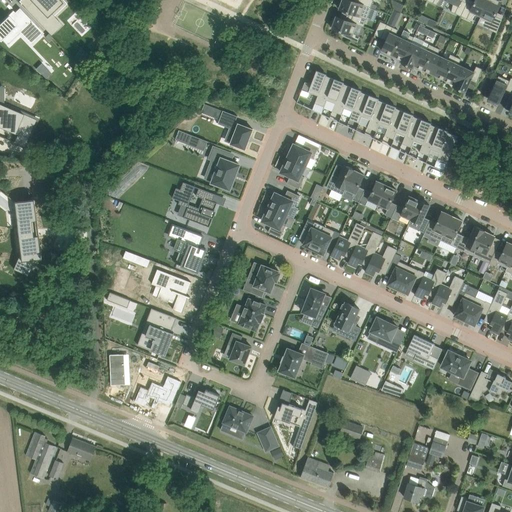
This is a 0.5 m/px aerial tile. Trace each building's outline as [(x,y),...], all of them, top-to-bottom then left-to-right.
[(21,3),(21,4),(40,23),(51,36),(52,35),(51,34),(56,29),(60,24),(58,22),(59,22),(50,13),(56,8),(62,2),(60,0),(30,0),(32,2),(26,8),(21,3)] [(358,2),(354,1),(352,0),(340,0),(338,6),(340,7),(339,9),(354,14),(351,21),(351,22),(357,24),(364,26),(371,7),(358,2)] [(461,0),(447,0),(448,0),(453,3),(451,11),(461,16),(467,3),(461,0)] [(481,16),(488,0),(475,0),(473,5),(467,3),(461,16),(471,20),(476,13),(481,16)] [(495,16),(502,1),(498,0),(488,0),(481,16),(487,19),(485,27),(497,33),(502,19),(495,16)] [(391,16),(398,19),(401,13),(394,10),(391,16)] [(12,14),(0,26),(0,42),(5,47),(17,35),(29,47),(41,35),(28,21),(23,26),(12,14)] [(351,21),(347,20),(336,16),(336,18),(334,17),(331,26),(332,26),(332,28),(346,33),(345,36),(358,42),(360,36),(353,33),(357,24),(351,22),(351,21)] [(381,21),(375,34),(381,37),(387,24),(381,21)] [(382,50),(392,55),(401,37),(396,35),(398,29),(387,24),(381,37),(387,40),(382,50)] [(427,35),(430,30),(430,29),(422,26),(420,25),(417,30),(427,35)] [(436,32),(430,30),(427,35),(434,38),(436,32)] [(392,55),(403,60),(411,42),(412,42),(414,37),(409,34),(406,40),(401,37),(392,55)] [(444,43),(447,37),(441,35),(438,41),(444,43)] [(413,68),(414,65),(413,65),(422,47),(412,42),(411,42),(403,60),(402,62),(413,68)] [(427,49),(422,47),(413,65),(414,65),(424,70),(435,47),(430,44),(427,49)] [(424,70),(434,75),(443,57),(438,54),(440,49),(435,47),(424,70)] [(83,50),(76,59),(82,64),(90,55),(83,50)] [(443,57),(434,75),(445,80),(456,56),(451,54),(448,59),(443,57)] [(455,85),(464,67),(459,64),(461,59),(456,56),(445,80),(455,85)] [(474,71),(464,67),(455,85),(454,87),(465,92),(468,87),(474,90),(477,82),(482,69),(477,66),(474,71)] [(310,88),(309,92),(318,95),(315,103),(324,106),(324,107),(327,100),(334,79),(326,75),(327,74),(317,70),(310,88)] [(511,89),(511,77),(510,81),(499,75),(488,97),(487,100),(499,105),(500,102),(506,90),(511,92),(511,89)] [(334,79),(327,100),(335,103),(332,111),(341,114),(342,115),(344,108),(352,87),(344,84),(344,82),(335,78),(334,79)] [(352,87),(344,108),(353,112),(350,119),(359,122),(359,123),(362,116),(369,96),(361,92),(362,90),(352,87)] [(369,96),(362,116),(370,120),(367,127),(376,131),(377,131),(379,125),(387,104),(379,100),(379,98),(370,95),(369,96)] [(0,127),(17,135),(14,142),(14,143),(31,150),(31,149),(27,147),(25,146),(34,125),(33,125),(36,119),(5,106),(0,103),(0,127)] [(387,104),(379,125),(388,128),(385,135),(393,139),(394,139),(397,133),(404,112),(396,108),(397,107),(387,103),(387,104)] [(213,117),(219,120),(223,111),(217,108),(213,117)] [(238,131),(233,144),(247,150),(255,130),(237,123),(239,117),(225,111),(220,124),(238,131)] [(404,112),(397,133),(405,136),(402,144),(411,147),(412,147),(414,141),(421,120),(413,116),(414,115),(404,111),(404,112)] [(421,120),(414,141),(422,144),(420,152),(428,155),(429,156),(432,149),(439,128),(431,124),(431,123),(422,119),(421,120)] [(439,128),(432,149),(440,152),(437,160),(446,163),(447,164),(457,137),(448,133),(449,131),(439,127),(439,128)] [(204,151),(208,141),(190,134),(190,135),(187,144),(204,151)] [(294,144),(287,158),(305,166),(310,157),(313,159),(319,147),(306,141),(303,148),(294,144)] [(236,174),(239,165),(228,160),(231,153),(214,146),(209,158),(220,162),(212,182),(230,189),(234,180),(236,174)] [(305,166),(287,158),(286,160),(285,159),(281,167),(283,168),(281,172),(290,176),(287,183),(299,189),(305,177),(301,175),(305,166)] [(332,174),(327,187),(343,195),(346,189),(355,170),(344,165),(339,177),(332,174)] [(355,170),(346,189),(355,193),(353,199),(359,202),(365,190),(359,187),(364,175),(355,170)] [(365,190),(359,202),(366,205),(368,199),(378,204),(387,185),(377,181),(371,193),(365,190)] [(212,216),(217,203),(212,201),(215,195),(199,188),(196,196),(203,199),(199,208),(189,205),(196,187),(183,182),(180,190),(176,188),(172,198),(179,201),(178,204),(187,208),(184,217),(209,227),(212,219),(213,219),(214,217),(212,216)] [(387,185),(378,204),(388,208),(385,214),(388,215),(392,217),(398,205),(391,202),(397,190),(387,185)] [(269,206),(287,215),(291,206),(294,208),(300,196),(284,188),(281,195),(275,192),(269,206)] [(319,195),(313,192),(311,197),(317,200),(319,195)] [(398,205),(392,217),(398,220),(401,214),(411,219),(420,200),(419,200),(410,196),(404,208),(398,205)] [(21,252),(14,269),(29,275),(36,259),(42,258),(35,199),(15,201),(21,252)] [(411,219),(408,225),(418,230),(425,233),(430,220),(424,217),(430,205),(420,200),(411,219)] [(120,201),(115,213),(138,221),(142,209),(120,201)] [(287,215),(269,206),(262,221),(271,225),(268,232),(281,237),(286,226),(283,224),(287,215)] [(430,220),(425,233),(431,236),(441,240),(444,234),(452,216),(442,211),(437,223),(430,220)] [(444,234),(441,240),(451,245),(457,248),(463,235),(457,232),(462,220),(452,216),(444,234)] [(310,232),(303,245),(314,250),(325,226),(308,219),(304,229),(310,232)] [(336,244),(331,255),(339,259),(342,254),(350,258),(357,244),(358,245),(366,227),(357,222),(348,240),(340,236),(336,244)] [(173,224),(169,235),(177,239),(174,248),(180,250),(179,252),(175,263),(178,264),(177,265),(181,266),(181,265),(198,272),(206,249),(199,247),(203,236),(173,224)] [(374,231),(383,236),(385,232),(367,224),(365,228),(373,232),(374,231)] [(325,226),(314,250),(324,254),(330,241),(336,244),(340,236),(341,233),(335,230),(335,231),(325,226)] [(463,235),(457,248),(463,251),(473,255),(476,249),(485,231),(475,226),(469,238),(463,235)] [(350,258),(348,263),(357,267),(359,262),(368,266),(374,252),(375,253),(383,236),(374,231),(373,232),(366,248),(358,245),(357,244),(350,258)] [(476,249),(473,255),(483,260),(490,263),(495,251),(489,248),(494,237),(495,236),(485,231),(476,249)] [(495,251),(490,263),(496,266),(498,263),(507,267),(507,268),(509,265),(511,257),(511,243),(507,242),(502,253),(495,251)] [(368,266),(365,271),(374,276),(376,270),(386,274),(390,265),(396,253),(397,249),(388,245),(383,256),(375,253),(374,252),(368,266)] [(420,255),(430,259),(432,254),(422,250),(420,255)] [(142,257),(131,252),(128,260),(139,264),(142,257)] [(392,275),(388,284),(398,289),(407,270),(409,266),(399,261),(402,256),(396,253),(390,265),(396,268),(392,275)] [(256,281),(248,278),(243,290),(262,297),(265,290),(271,292),(275,281),(277,281),(280,273),(279,272),(279,271),(277,270),(278,269),(271,266),(271,268),(262,264),(256,281)] [(407,270),(398,289),(408,294),(414,281),(420,283),(424,276),(425,273),(419,270),(409,266),(407,270)] [(420,283),(415,295),(423,299),(426,293),(434,297),(441,284),(442,284),(447,273),(438,268),(432,280),(424,276),(420,283)] [(160,270),(155,285),(164,289),(160,299),(171,303),(172,300),(179,303),(176,310),(185,314),(191,298),(192,299),(193,298),(188,296),(190,291),(191,292),(194,283),(160,270)] [(434,297),(432,303),(441,307),(443,301),(446,303),(452,306),(455,300),(459,292),(463,282),(465,280),(455,275),(450,288),(442,284),(441,284),(434,297)] [(461,302),(455,315),(465,320),(474,301),(476,297),(466,292),(470,285),(463,282),(459,292),(455,300),(461,302)] [(321,303),(325,295),(326,293),(312,288),(308,296),(306,303),(302,311),(314,316),(311,324),(318,327),(328,306),(321,303)] [(487,315),(484,320),(493,325),(491,330),(499,334),(502,329),(509,315),(507,315),(500,311),(508,293),(499,289),(492,304),(487,315)] [(110,302),(120,306),(122,299),(131,303),(131,304),(132,302),(113,295),(110,302)] [(474,301),(465,320),(475,325),(481,312),(487,315),(492,304),(486,301),(486,302),(476,297),(474,301)] [(243,314),(239,323),(239,324),(257,331),(260,322),(261,323),(264,314),(263,314),(266,305),(249,298),(248,301),(247,301),(245,307),(238,305),(235,311),(243,314)] [(360,317),(356,315),(360,308),(346,302),(345,304),(343,303),(339,312),(341,313),(336,323),(346,328),(343,334),(356,340),(361,328),(355,326),(360,317)] [(509,315),(502,329),(511,333),(508,338),(511,340),(511,305),(507,315),(509,315)] [(152,308),(146,324),(148,325),(148,324),(151,325),(147,336),(154,338),(153,341),(154,342),(152,348),(153,349),(153,350),(163,354),(163,353),(166,353),(167,351),(169,346),(168,346),(169,344),(171,340),(171,338),(169,337),(168,337),(170,333),(170,334),(171,332),(170,332),(172,328),(174,324),(173,324),(175,319),(176,319),(177,318),(152,308)] [(393,337),(397,328),(398,326),(377,317),(371,331),(380,335),(377,343),(397,352),(402,342),(393,337)] [(224,327),(217,325),(216,325),(213,335),(220,338),(224,327)] [(228,344),(235,347),(230,359),(245,364),(249,353),(250,352),(249,352),(250,349),(251,349),(252,346),(240,342),(243,336),(233,332),(228,344)] [(307,334),(304,342),(310,344),(313,336),(307,334)] [(291,345),(293,338),(283,335),(281,341),(291,345)] [(434,346),(414,336),(407,350),(416,354),(413,362),(433,371),(438,360),(429,357),(434,346)] [(308,356),(325,363),(329,353),(312,346),(308,356)] [(305,354),(299,352),(288,348),(284,356),(283,357),(284,357),(283,361),(282,360),(282,361),(282,362),(279,370),(281,371),(280,373),(286,375),(287,373),(296,377),(305,354)] [(463,376),(459,384),(470,389),(478,373),(468,368),(471,361),(462,357),(462,356),(458,354),(449,350),(442,366),(463,376)] [(329,353),(325,361),(332,364),(335,355),(329,353)] [(334,364),(345,368),(348,361),(337,356),(334,364)] [(401,369),(393,365),(391,371),(399,374),(401,369)] [(508,391),(511,383),(511,380),(506,378),(506,377),(498,373),(495,379),(494,379),(494,381),(487,378),(489,374),(482,371),(470,396),(478,400),(483,390),(484,391),(487,390),(487,389),(501,395),(503,389),(508,391)] [(365,385),(368,379),(354,372),(351,378),(365,385)] [(134,402),(145,406),(146,405),(155,408),(156,406),(157,407),(159,401),(171,406),(181,381),(168,375),(163,386),(152,381),(148,390),(141,386),(134,402)] [(386,380),(382,390),(401,396),(404,389),(386,380)] [(181,393),(175,406),(181,408),(183,404),(192,408),(191,409),(199,413),(199,412),(202,404),(208,407),(213,409),(214,409),(220,395),(206,389),(206,390),(205,392),(199,389),(196,398),(187,394),(186,396),(183,395),(181,393)] [(468,399),(470,393),(464,390),(462,396),(468,399)] [(300,426),(293,446),(301,449),(318,403),(309,400),(306,410),(283,401),(281,407),(278,406),(274,417),(300,426)] [(221,430),(228,433),(231,425),(238,428),(235,436),(243,439),(246,432),(247,432),(253,416),(244,412),(240,410),(239,410),(230,406),(224,422),(221,430)] [(364,427),(344,420),(339,433),(359,440),(364,427)] [(258,433),(266,451),(279,445),(271,427),(258,433)] [(36,432),(32,441),(26,455),(36,459),(30,473),(44,478),(56,446),(47,443),(48,439),(45,438),(46,435),(36,432)] [(480,439),(486,441),(488,435),(482,433),(480,439)] [(470,442),(476,444),(478,436),(473,434),(470,442)] [(446,446),(448,440),(434,436),(433,441),(429,453),(442,457),(446,446)] [(90,461),(92,456),(96,446),(74,438),(70,447),(69,451),(90,461)] [(421,470),(427,451),(429,447),(413,442),(406,465),(421,470)] [(280,447),(272,451),(276,460),(284,456),(280,447)] [(382,462),(384,454),(370,450),(365,468),(380,472),(382,462)] [(470,463),(476,465),(479,457),(473,455),(470,463)] [(329,487),(334,473),(318,467),(320,461),(308,457),(301,477),(329,487)] [(58,479),(64,463),(55,459),(50,472),(51,473),(49,476),(58,479)] [(511,465),(510,464),(503,486),(511,488),(511,465)] [(418,485),(409,483),(405,497),(418,502),(420,494),(429,497),(431,489),(432,488),(431,487),(431,486),(430,486),(426,485),(428,479),(421,477),(420,479),(418,485)] [(506,490),(498,487),(496,494),(504,496),(506,490)] [(463,511),(482,511),(484,506),(468,501),(469,498),(462,496),(457,510),(463,511)] [(61,511),(64,504),(53,500),(49,498),(46,505),(50,506),(48,511),(51,511),(61,511)] [(492,502),(488,511),(501,511),(499,511),(501,506),(492,502)]
